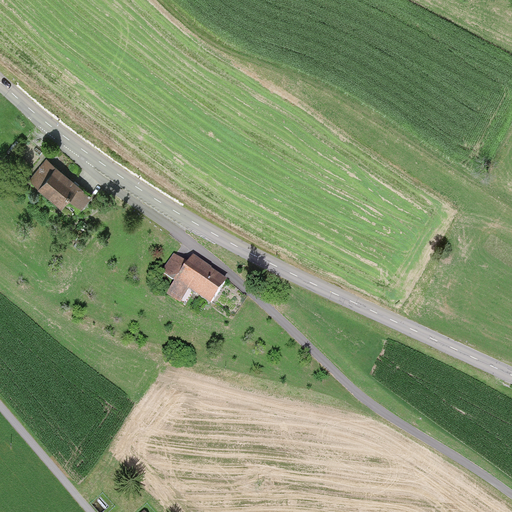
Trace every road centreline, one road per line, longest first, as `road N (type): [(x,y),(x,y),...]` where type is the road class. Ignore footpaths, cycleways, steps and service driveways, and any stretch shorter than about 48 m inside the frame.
road 1 (unclassified): [(511,497),(374,406),(226,273),(85,167),(75,145)]
road 2 (tertiary): [(511,376),(235,247),(75,145)]
road 3 (track): [(511,205),(332,92),(214,47),(160,0)]
road 4 (residential): [(90,511),(0,406)]
